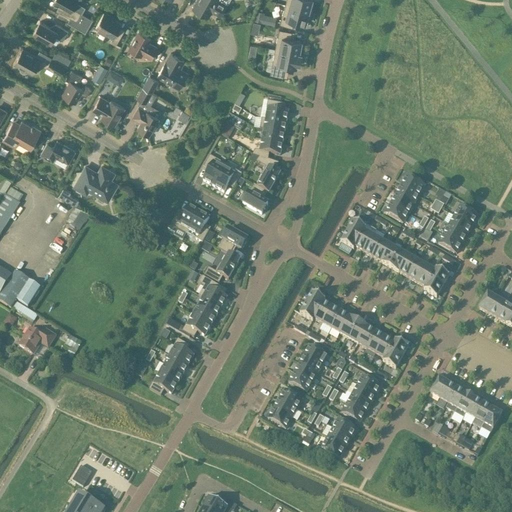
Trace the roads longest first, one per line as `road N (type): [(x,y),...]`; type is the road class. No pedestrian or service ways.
road 1 (residential): [(156,172),(0,82)]
road 2 (residential): [(291,247),(444,336)]
road 3 (residential): [(0,495),(54,406),(0,373)]
road 4 (residential): [(191,414),(234,433),(290,333)]
road 5 (residential): [(509,218),(388,150)]
road 6 (residential): [(257,292),(191,414)]
